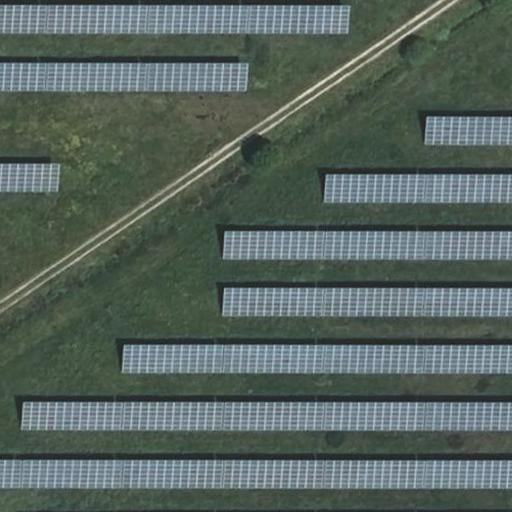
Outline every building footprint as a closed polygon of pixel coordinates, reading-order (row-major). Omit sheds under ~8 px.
[(485,143),(485,116),(423,114),(422,141),(485,143)] [(0,164),(0,194),(56,194),(56,164),(0,164)] [(323,172),(321,197),(353,199),(354,174),(323,172)] [(426,190),(511,191),(511,173),(427,172),(426,190)] [(276,258),(277,231),(221,230),(220,257),(276,258)] [(289,311),(511,313),(511,286),(289,283),(289,311)] [(249,314),(249,300),(246,300),(246,286),(220,286),(220,314),(249,314)] [(120,370),(511,372),(511,343),(120,340),(120,370)] [(511,401),(19,398),(18,426),(511,429),(511,401)] [(0,482),(511,488),(511,460),(0,454),(0,482)]
